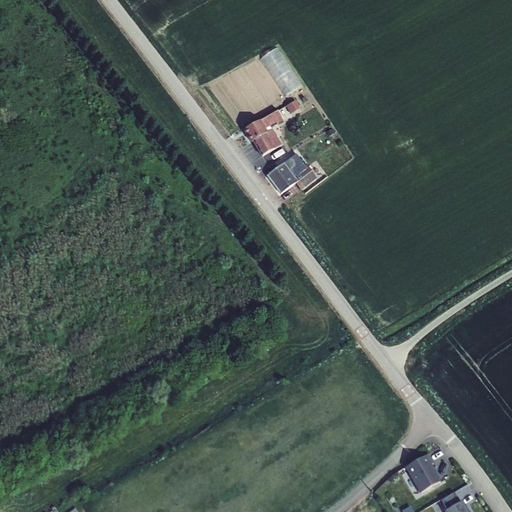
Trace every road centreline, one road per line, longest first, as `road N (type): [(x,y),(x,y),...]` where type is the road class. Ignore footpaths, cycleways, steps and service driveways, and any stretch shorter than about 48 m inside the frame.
road 1 (unclassified): [(386,361),(110,0)]
road 2 (unclassified): [(386,361),(511,272)]
road 3 (residential): [(335,511),(431,417)]
road 4 (unclassified): [(504,511),(431,417)]
